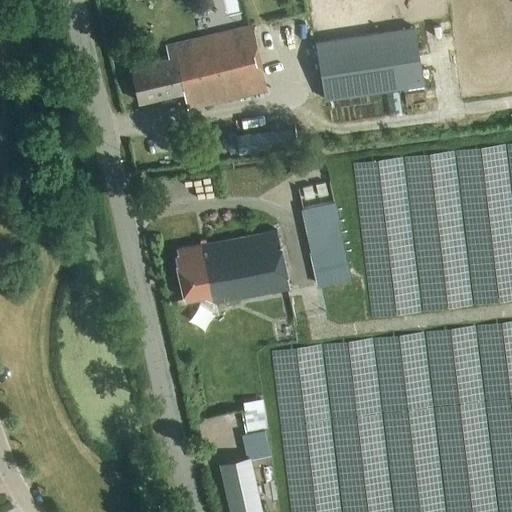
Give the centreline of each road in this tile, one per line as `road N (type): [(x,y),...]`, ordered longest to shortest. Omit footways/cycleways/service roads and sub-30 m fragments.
road 1 (residential): [(71,0),(191,511)]
road 2 (track): [(511,311),(322,333),(284,215),(246,203),(123,220)]
